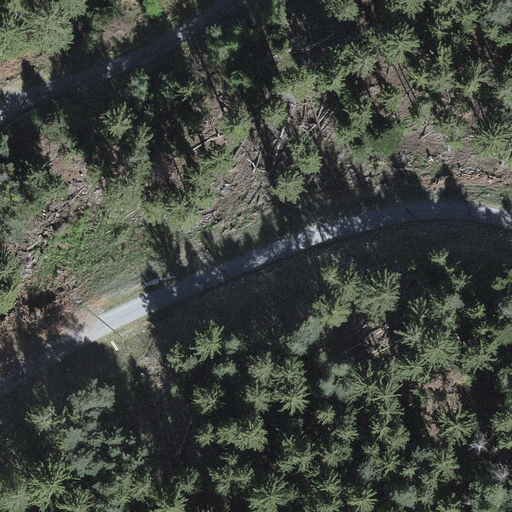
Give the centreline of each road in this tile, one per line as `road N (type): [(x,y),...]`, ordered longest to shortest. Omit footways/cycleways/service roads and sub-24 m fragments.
road 1 (track): [(0,386),(102,318),(382,216),(511,215)]
road 2 (track): [(262,0),(168,60),(33,103),(0,141)]
